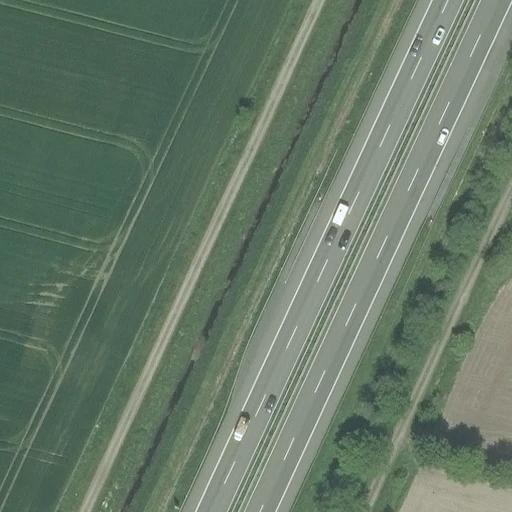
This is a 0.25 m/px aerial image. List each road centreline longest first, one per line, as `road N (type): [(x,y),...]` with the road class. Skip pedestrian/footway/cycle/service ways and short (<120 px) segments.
road 1 (motorway): [(264,511),(501,0)]
road 2 (motorway): [(452,0),(216,511)]
road 3 (track): [(321,0),(88,511)]
road 4 (track): [(511,203),(367,511)]
